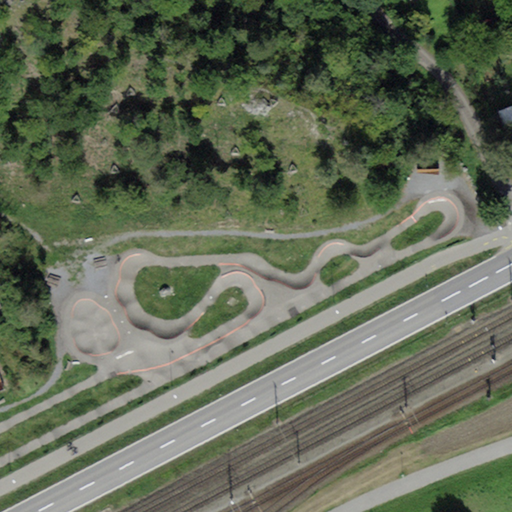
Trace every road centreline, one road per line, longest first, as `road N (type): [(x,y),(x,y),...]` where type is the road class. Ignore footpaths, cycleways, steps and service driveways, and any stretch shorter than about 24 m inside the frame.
road 1 (primary): [(511,263),(34,511)]
road 2 (unclassified): [(511,445),(342,511)]
